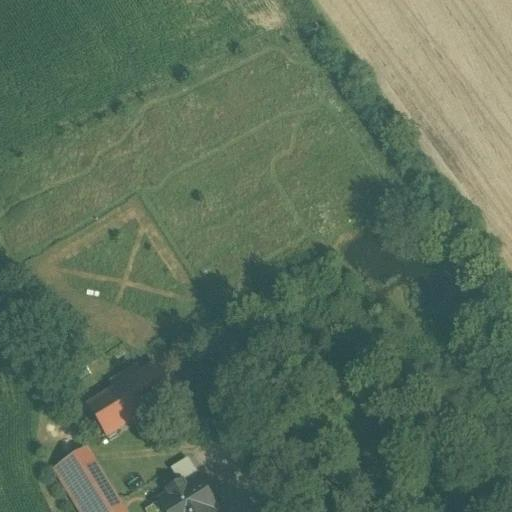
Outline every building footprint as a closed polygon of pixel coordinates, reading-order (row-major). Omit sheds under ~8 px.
[(156,366),(88,408),(107,439),(175,397),(156,366)] [(192,409),(170,421),(178,435),(200,423),(192,409)] [(147,434),(120,449),(127,463),(155,448),(147,434)] [(109,511),(76,458),(56,470),(81,511),(125,511),(121,504),(109,511)] [(187,463),(152,485),(167,511),(202,511),(213,505),(187,463)]
